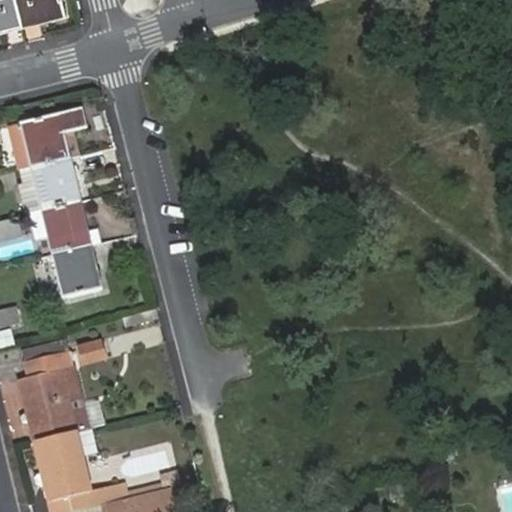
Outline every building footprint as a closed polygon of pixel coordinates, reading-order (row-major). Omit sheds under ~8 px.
[(0,0),(0,32),(4,32),(3,26),(21,21),(15,0),(0,0)] [(39,23),(66,16),(61,0),(15,0),(21,21),(37,17),(39,23)] [(21,21),(23,27),(39,23),(37,17),(21,21)] [(4,32),(23,27),(21,21),(3,26),(4,32)] [(8,126),(18,169),(19,169),(30,166),(70,156),(64,133),(72,131),(86,127),(81,109),(8,126)] [(78,154),(72,131),(64,133),(70,156),(78,154)] [(30,166),(40,211),(72,203),(66,181),(75,179),(70,156),(30,166)] [(17,185),(25,216),(40,211),(30,166),(19,169),(23,184),(17,185)] [(66,181),(72,203),(81,201),(75,179),(66,181)] [(81,201),(72,203),(79,229),(87,226),(81,201)] [(40,211),(51,256),(92,245),(88,233),(87,226),(79,229),(72,203),(40,211)] [(0,239),(21,234),(17,218),(0,221),(0,239)] [(99,230),(88,233),(92,245),(102,243),(99,230)] [(51,256),(62,300),(94,292),(88,266),(96,263),(92,245),(51,256)] [(88,266),(94,292),(103,289),(96,263),(88,266)] [(0,326),(19,322),(16,307),(0,311),(0,326)] [(0,348),(13,346),(8,331),(0,332),(0,348)] [(22,354),(66,343),(65,340),(21,351),(22,354)] [(68,353),(66,343),(22,354),(24,364),(68,353)] [(98,344),(81,348),(85,361),(102,357),(98,344)] [(29,424),(34,442),(74,432),(89,428),(74,367),(72,367),(68,353),(24,364),(28,378),(18,380),(27,414),(29,424)] [(90,427),(102,424),(97,400),(84,403),(90,427)] [(104,411),(107,424),(116,421),(113,409),(104,411)] [(29,424),(27,414),(20,416),(22,426),(29,424)] [(89,428),(74,432),(80,458),(95,455),(89,428)] [(45,488),(50,511),(73,511),(99,505),(120,500),(117,486),(87,492),(80,458),(74,432),(34,442),(42,473),(45,488)] [(38,490),(45,488),(42,473),(34,475),(38,490)] [(432,479),(423,480),(424,488),(434,485),(432,479)] [(117,486),(120,500),(128,498),(124,484),(117,486)] [(120,500),(99,505),(100,511),(176,511),(171,488),(128,498),(120,500)]
